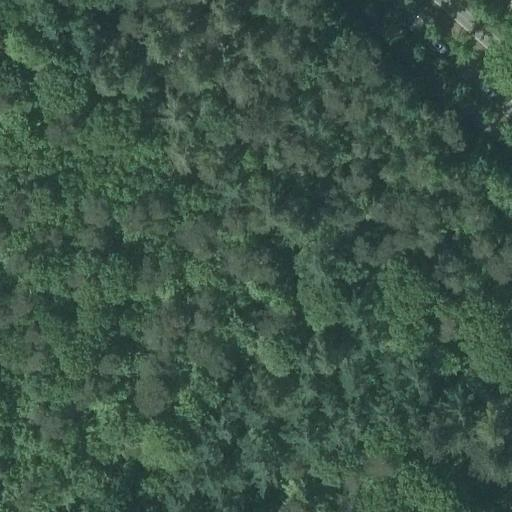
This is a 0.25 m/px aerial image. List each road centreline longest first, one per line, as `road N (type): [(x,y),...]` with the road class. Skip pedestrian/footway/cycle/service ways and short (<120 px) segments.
road 1 (unknown): [(7,0),(52,28),(250,266),(329,390),(480,511)]
road 2 (track): [(511,344),(150,0)]
road 3 (track): [(344,185),(0,479)]
road 4 (primary): [(387,0),(511,111)]
